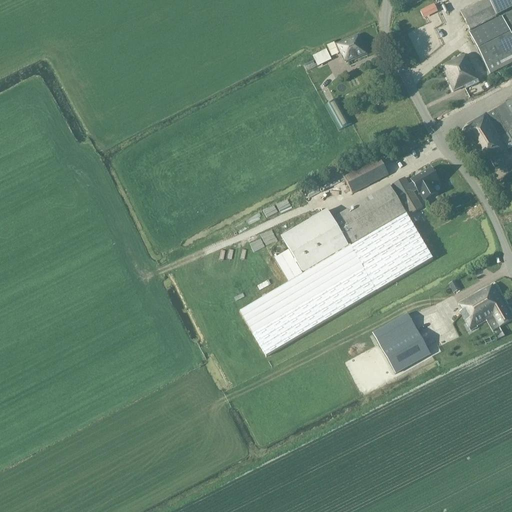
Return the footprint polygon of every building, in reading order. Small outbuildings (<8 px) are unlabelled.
[(438,8),(447,3),(445,0),(442,0),(436,4),(438,8)] [(511,0),(484,0),(460,12),(469,31),(496,17),(496,16),(511,7),(511,0)] [(426,13),(427,14),(432,11),(429,3),(415,10),(419,17),(426,13)] [(511,12),(469,34),(490,74),(511,62),(511,12)] [(436,46),(426,21),(416,25),(417,26),(403,32),(413,56),(436,46)] [(346,63),(367,54),(358,35),(335,44),(341,58),(343,57),(346,63)] [(313,56),(318,67),(331,60),(326,50),(313,56)] [(440,66),(458,104),(469,99),(465,90),(479,83),(465,57),(463,57),(442,67),(442,65),(440,66)] [(351,123),(337,98),(324,105),(337,130),(351,123)] [(511,100),(485,116),(485,115),(466,125),(468,129),(462,132),(483,165),(507,150),(500,138),(504,136),(509,144),(511,142),(511,100)] [(371,157),(341,172),(347,184),(352,194),(388,175),(380,159),(373,163),(371,157)] [(439,183),(432,171),(431,169),(411,180),(413,183),(417,190),(419,194),(420,194),(424,201),(437,193),(433,187),(439,183)] [(405,178),(392,186),(406,209),(403,210),(407,217),(422,208),(413,193),(417,190),(413,184),(409,186),(405,178)] [(266,358),(433,260),(407,216),(403,210),(389,186),(340,215),(331,220),(326,211),(283,237),(291,251),(275,260),(289,284),(240,313),(266,358)] [(511,318),(492,285),(458,304),(462,311),(459,312),(461,315),(463,319),(469,331),(486,321),(492,332),(499,328),(511,320),(511,318)] [(372,334),(373,334),(350,346),(371,387),(396,374),(431,355),(407,314),(372,334)] [(481,340),(491,334),(488,330),(478,336),(481,340)]
